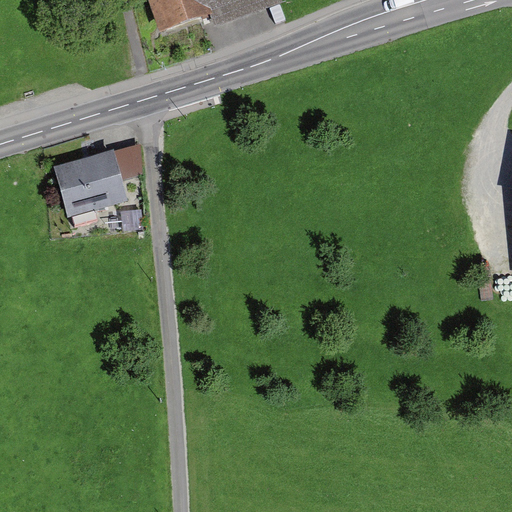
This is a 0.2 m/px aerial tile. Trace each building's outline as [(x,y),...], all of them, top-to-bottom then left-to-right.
[(149,0),(160,31),(209,14),(204,0),(149,0)] [(204,0),(209,14),(214,27),(284,2),(283,0),(204,0)] [(140,145),(115,151),(124,180),(144,175),(140,145)] [(115,149),(54,166),(68,217),(73,216),(95,209),(129,200),(124,180),(115,151),(115,149)] [(95,209),(73,216),(79,235),(101,229),(95,209)]
